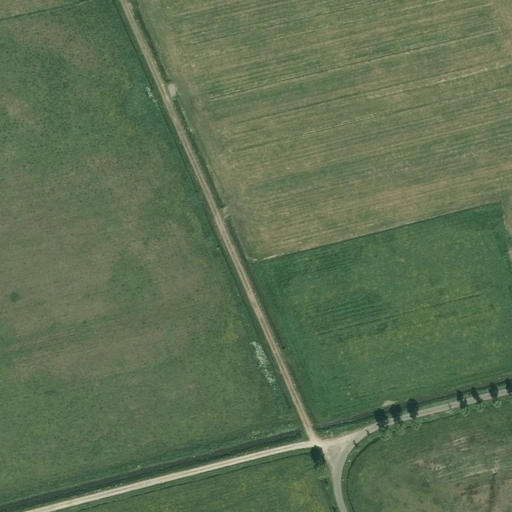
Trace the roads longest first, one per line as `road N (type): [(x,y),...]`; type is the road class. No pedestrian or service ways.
road 1 (track): [(313,441),(124,0)]
road 2 (track): [(322,440),(35,511)]
road 3 (unclassified): [(344,511),(340,457),(366,428),(511,391)]
